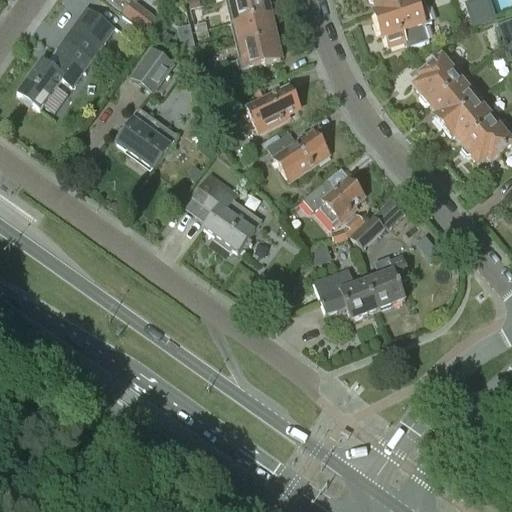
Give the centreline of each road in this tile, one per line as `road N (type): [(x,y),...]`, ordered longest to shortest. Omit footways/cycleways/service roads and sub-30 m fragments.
road 1 (primary): [(367,488),(0,226)]
road 2 (residential): [(314,397),(293,371),(0,158)]
road 3 (primary): [(0,288),(323,511)]
road 4 (residential): [(511,301),(386,154),(338,84),(306,0)]
road 5 (tertiary): [(511,332),(453,372),(367,488)]
road 6 (tertiary): [(405,511),(448,445),(511,379)]
